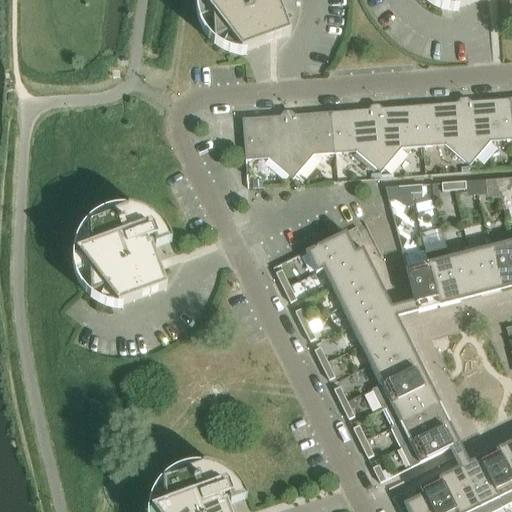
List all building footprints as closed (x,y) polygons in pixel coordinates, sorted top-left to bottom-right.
[(189,0),(189,4),(190,14),(193,25),(198,35),(204,44),(212,52),(221,57),(233,59),(241,57),(240,56),(241,56),(228,40),(214,45),(212,47),(206,43),(198,31),(196,24),(213,19),(200,3),(199,2),(192,1),(191,0),(189,0)] [(205,0),(199,2),(200,3),(213,19),(214,45),(228,40),(241,56),(240,56),(241,57),(290,39),(275,0),(205,0)] [(415,0),(416,0),(425,9),(434,14),(445,16),(453,15),(452,14),(452,12),(442,0),(430,0),(425,2),(424,4),(419,0),(415,0)] [(425,0),(425,2),(430,0),(442,0),(452,12),(452,14),(489,0),(425,0)] [(511,142),(508,101),(471,104),(467,100),(464,101),(469,169),(490,144),(511,142)] [(469,169),(464,101),(460,101),(457,105),(420,108),(423,149),(445,148),(469,169)] [(380,175),(375,107),(371,108),(368,111),(331,114),(334,156),(356,154),(380,175)] [(423,149),(420,108),(383,110),(379,107),(375,107),(380,175),(401,151),(423,149)] [(292,182),(287,114),(283,114),(280,118),(242,121),(245,163),(268,161),(292,182)] [(334,156),(331,114),(294,117),(291,114),(287,114),(292,182),(313,158),(334,156)] [(510,188),(509,180),(497,181),(498,189),(510,188)] [(498,189),(497,181),(485,182),(486,190),(498,189)] [(466,192),(465,184),(453,185),(454,193),(466,192)] [(454,193),(453,185),(441,186),(442,194),(454,193)] [(422,195),(422,187),(410,188),(410,196),(422,195)] [(410,196),(410,188),(398,189),(398,197),(410,196)] [(146,246),(153,243),(155,250),(171,244),(170,241),(168,238),(166,234),(165,232),(162,228),(160,225),(157,223),(154,220),(148,216),(144,214),(141,213),(139,212),(134,211),(131,210),(127,210),(127,212),(87,227),(88,251),(76,255),(76,256),(77,256),(89,273),(90,298),(105,293),(117,309),(117,310),(167,292),(151,249),(147,250),(146,246)] [(424,237),(430,262),(450,257),(444,232),(424,237)] [(316,275),(323,272),(322,271),(352,256),(352,255),(355,253),(346,234),(305,254),(316,275)] [(488,241),(490,248),(502,292),(511,289),(511,245),(511,243),(509,235),(488,241)] [(490,248),(469,254),(481,298),(502,292),(490,248)] [(323,272),(332,290),(373,270),(362,250),(355,253),(352,255),(352,256),(322,271),(323,272)] [(469,254),(448,259),(460,303),(481,298),(469,254)] [(448,259),(428,265),(438,304),(439,308),(460,303),(448,259)] [(414,303),(403,306),(406,317),(439,308),(438,304),(428,265),(406,270),(414,303)] [(332,290),(342,310),(382,289),(373,270),(332,290)] [(275,276),(283,291),(289,288),(281,273),(275,276)] [(296,303),(289,288),(283,291),(290,306),(296,303)] [(342,310),(351,329),(392,309),(382,289),(342,310)] [(397,319),(406,317),(403,306),(392,309),(351,329),(361,348),(401,328),(397,319)] [(295,315),(302,330),(308,327),(301,312),(295,315)] [(315,341),(308,327),(302,330),(309,344),(315,341)] [(361,348),(371,368),(411,348),(401,328),(361,348)] [(371,368),(380,388),(421,367),(411,348),(371,368)] [(314,353),(321,368),(327,365),(320,350),(314,353)] [(335,380),(327,365),(321,368),(329,383),(335,380)] [(390,407),(427,389),(431,387),(421,367),(380,388),(371,392),(381,411),(390,407)] [(431,387),(427,389),(390,407),(381,411),(391,431),(440,406),(431,387)] [(333,393),(341,407),(347,404),(339,390),(333,393)] [(354,419),(347,404),(341,407),(348,422),(354,419)] [(400,450),(409,446),(450,426),(440,406),(391,431),(400,450)] [(450,426),(409,446),(400,450),(410,470),(450,451),(454,460),(464,455),(450,426)] [(353,431),(360,446),(366,443),(359,428),(353,431)] [(511,442),(498,450),(511,478),(511,442)] [(373,458),(366,443),(360,446),(367,461),(373,458)] [(478,460),(480,463),(503,510),(511,505),(511,478),(498,450),(478,460)] [(499,511),(503,510),(480,463),(478,460),(469,464),(464,455),(454,460),(459,469),(480,511),(499,511)] [(221,502),(228,500),(230,507),(246,501),(244,497),(242,493),(241,490),(238,487),(237,485),(234,482),(232,480),(228,477),(227,476),(222,473),(220,472),(216,470),(211,468),(208,468),(206,467),(202,467),(202,469),(162,484),(163,508),(150,511),(228,511),(226,506),(222,507),(221,502)] [(380,486),(386,483),(378,468),(372,471),(380,486)] [(440,479),(441,482),(455,511),(480,511),(459,469),(440,479)] [(431,511),(455,511),(441,482),(440,479),(419,489),(423,496),(425,500),(426,499),(431,511)] [(431,511),(426,499),(425,500),(423,496),(403,506),(406,511),(431,511)]
